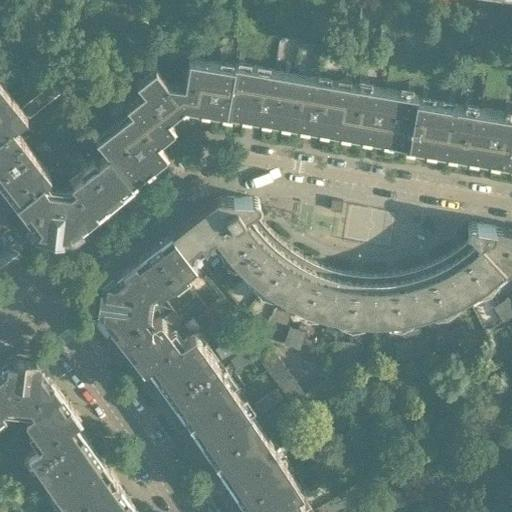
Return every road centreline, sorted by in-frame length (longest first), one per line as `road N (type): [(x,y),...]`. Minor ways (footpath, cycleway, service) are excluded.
road 1 (residential): [(511,202),(212,151),(33,294)]
road 2 (residential): [(33,294),(191,511)]
